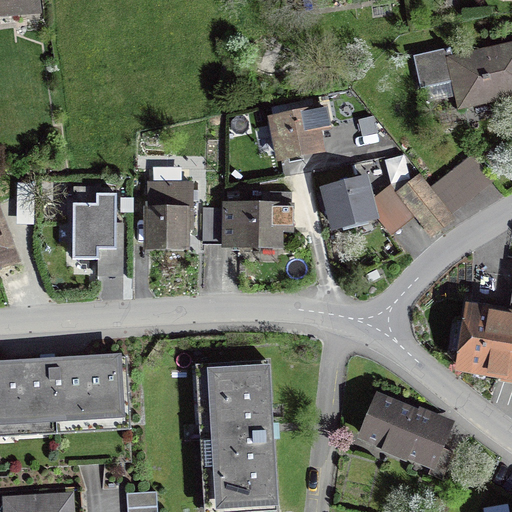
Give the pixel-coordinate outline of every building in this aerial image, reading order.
[(0,0),(0,19),(41,14),(39,0),(0,0)] [(454,98),(457,112),(511,98),(511,42),(453,57),(451,48),(413,57),(420,89),(424,88),(428,104),(454,98)] [(267,118),(276,165),(326,155),(322,133),(332,131),(327,106),(267,118)] [(379,134),(375,117),(358,120),(362,137),(379,134)] [(452,215),(494,182),(472,154),(430,188),(419,175),(395,194),(415,218),(432,239),(456,220),(452,215)] [(194,190),(194,182),(182,182),(182,168),(153,168),(153,182),(147,182),(147,208),(143,208),(143,253),(190,252),(190,231),(194,231),(194,202),(200,202),(200,190),(194,190)] [(367,177),(319,190),(331,234),(379,222),(373,200),(367,177)] [(415,218),(395,194),(391,186),(373,200),(379,222),(392,237),(415,218)] [(31,201),(32,187),(17,187),(16,200),(31,201)] [(98,278),(123,278),(124,224),(116,224),(117,195),(98,195),(98,188),(73,187),(72,262),(98,262),(98,278)] [(292,204),(292,193),(262,192),(262,204),(223,203),(223,208),(222,244),(222,250),(283,251),(283,234),(294,234),(295,204),(292,204)] [(120,198),(120,213),(134,213),(134,199),(120,198)] [(0,204),(0,270),(22,262),(0,204)] [(222,244),(223,208),(203,208),(202,244),(222,244)] [(465,305),(455,375),(509,383),(511,383),(511,290),(509,311),(465,305)] [(121,358),(121,356),(55,360),(55,355),(47,355),(40,356),(40,361),(0,363),(0,439),(133,431),(128,358),(121,358)] [(276,511),(278,511),(275,440),(280,440),(280,429),(280,423),(273,424),(270,368),(269,368),(268,362),(196,365),(203,511),(276,511)] [(442,481),(454,453),(444,449),(455,422),(419,408),(418,410),(377,393),(357,441),(382,451),(381,455),(407,465),(408,462),(430,471),(428,475),(442,481)] [(126,494),(127,511),(157,511),(157,492),(126,494)] [(75,511),(74,493),(2,497),(2,511),(75,511)]
